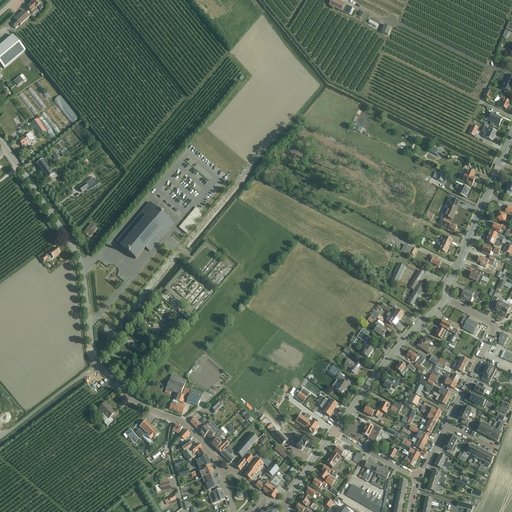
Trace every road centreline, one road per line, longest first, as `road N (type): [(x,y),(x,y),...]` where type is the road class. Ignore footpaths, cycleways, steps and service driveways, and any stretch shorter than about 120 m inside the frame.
road 1 (tertiary): [(444,299),(511,133)]
road 2 (tertiary): [(333,432),(444,299)]
road 3 (residential): [(444,426),(493,332),(491,323),(444,299)]
road 4 (unclassified): [(77,254),(0,139)]
